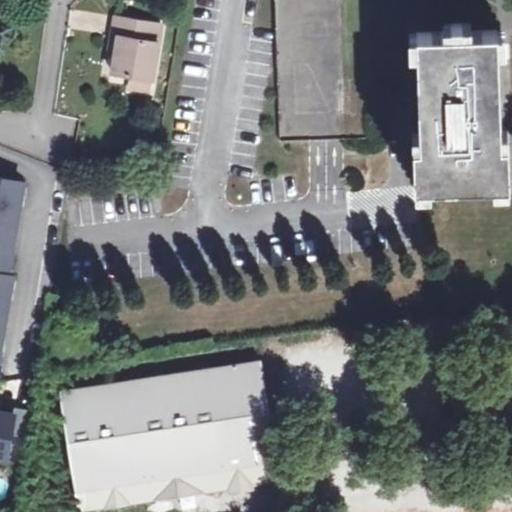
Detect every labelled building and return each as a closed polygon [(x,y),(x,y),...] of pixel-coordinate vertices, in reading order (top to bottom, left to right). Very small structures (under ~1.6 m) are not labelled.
[(278,0),(283,141),(345,139),(375,138),(370,0),(278,0)] [(118,15),(114,34),(123,35),(120,49),(116,70),(155,77),(166,24),(118,15)] [(423,144),(417,144),(417,185),(511,181),(511,141),(503,141),(500,30),(419,33),(423,144)] [(112,47),(120,49),(123,35),(114,34),(112,47)] [(27,183),(0,178),(0,222),(19,226),(27,183)] [(19,226),(0,222),(0,265),(12,268),(19,226)] [(16,276),(0,273),(0,318),(9,320),(16,276)] [(9,320),(0,318),(0,362),(1,363),(9,320)] [(79,511),(93,511),(228,490),(227,482),(250,479),(251,486),(281,481),(261,361),(60,394),(79,511)] [(15,417),(0,414),(0,459),(9,461),(15,417)]
